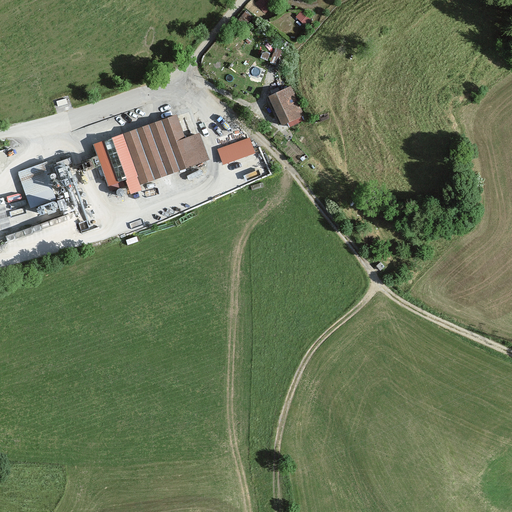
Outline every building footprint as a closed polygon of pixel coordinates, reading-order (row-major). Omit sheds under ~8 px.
[(276,5),(272,0),(260,0),(257,3),(266,14),(276,5)] [(242,19),(252,21),(254,12),(244,9),(242,19)] [(312,21),(302,11),(297,16),(307,26),(312,21)] [(283,51),(275,48),(270,61),(278,63),(283,51)] [(304,113),(292,87),(271,96),(282,123),(304,113)] [(178,115),(96,142),(115,200),(129,195),(126,186),(208,159),(199,133),(185,137),(178,115)] [(249,138),(221,148),(225,160),(254,149),(249,138)] [(49,160),(18,170),(30,211),(62,201),(49,160)] [(75,212),(5,233),(8,240),(77,219),(75,212)]
